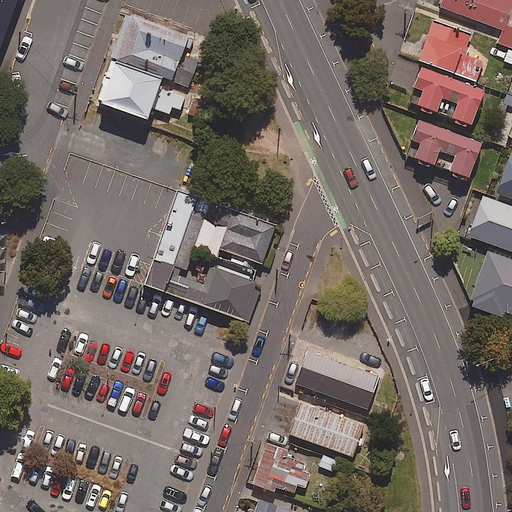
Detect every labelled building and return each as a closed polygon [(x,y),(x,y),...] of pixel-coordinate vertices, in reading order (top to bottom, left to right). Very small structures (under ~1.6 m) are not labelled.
[(499,44),(509,48),(505,60),(511,62),(511,11),(511,12),(511,8),(511,0),(444,0),(442,7),(504,31),(499,44)] [(194,36),(128,13),(112,59),(166,77),(191,86),(201,60),(188,55),(194,36)] [(471,36),(435,22),(421,60),(477,81),(484,62),(464,54),(471,36)] [(166,77),(112,59),(98,102),(150,120),(155,109),(171,114),(173,108),(181,110),(186,97),(162,88),(166,77)] [(485,93),(424,70),(417,88),(426,92),(420,107),(438,113),(444,98),(460,105),(455,120),(473,127),(485,93)] [(435,168),(436,163),(454,170),(452,174),(470,180),(483,146),(421,122),(414,141),(424,144),(417,161),(435,168)] [(511,153),(509,152),(495,192),(511,198),(511,153)] [(282,226),(178,190),(145,286),(249,321),(282,226)] [(511,204),(495,199),(480,241),(511,251),(511,204)] [(381,379),(310,352),(298,384),(369,410),(381,379)] [(366,423),(302,401),(290,435),(354,457),(366,423)] [(266,443),(253,484),(275,491),(276,487),(295,493),(297,486),(306,489),(310,475),(305,473),(308,464),(289,458),(291,451),(266,443)] [(342,462),(324,454),(318,468),(336,476),(342,462)] [(290,511),(291,510),(260,500),(256,511),(290,511)]
